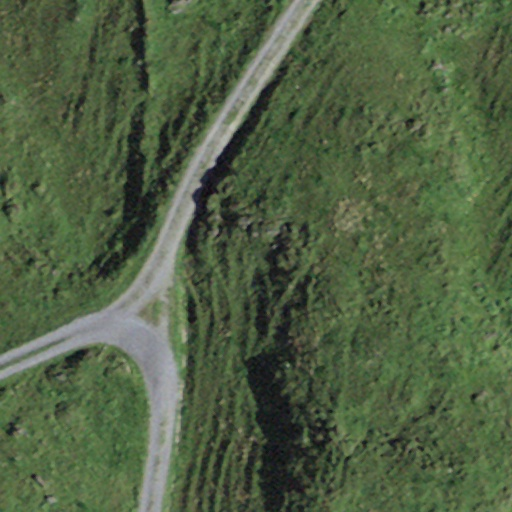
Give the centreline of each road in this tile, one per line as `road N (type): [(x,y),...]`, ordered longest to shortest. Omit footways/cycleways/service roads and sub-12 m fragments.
road 1 (track): [(129,337),(188,193),(306,0)]
road 2 (track): [(150,511),(165,398),(151,352),(96,329),(0,366)]
